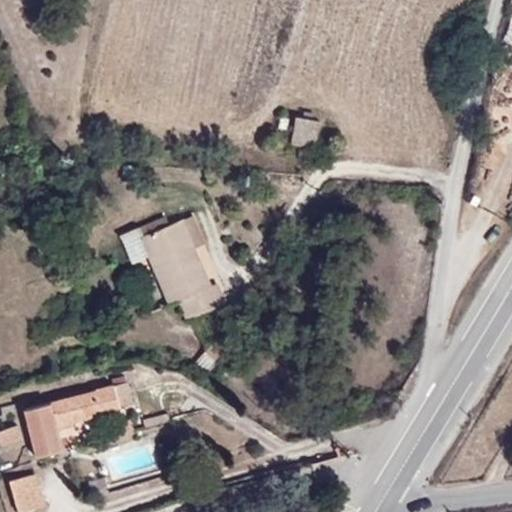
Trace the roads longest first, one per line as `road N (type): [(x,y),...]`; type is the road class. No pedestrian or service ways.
road 1 (residential): [(448,392),(429,372),(454,185),(504,0)]
road 2 (unclassified): [(511,493),(417,504),(386,494)]
road 3 (primary): [(448,392),(511,286)]
